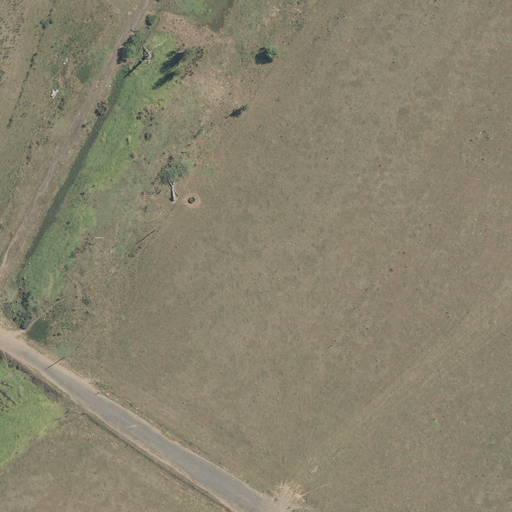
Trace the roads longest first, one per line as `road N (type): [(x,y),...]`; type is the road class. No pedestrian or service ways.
road 1 (track): [(265,511),(0,340)]
road 2 (track): [(145,0),(0,271)]
